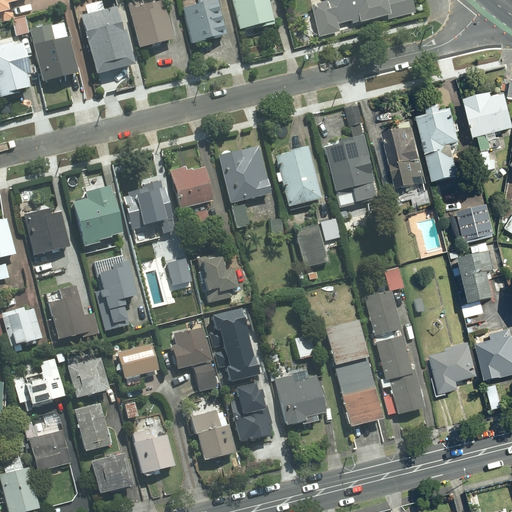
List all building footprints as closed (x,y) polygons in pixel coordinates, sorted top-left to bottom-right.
[(0,0),(0,11),(12,8),(9,0),(0,0)] [(211,0),(195,0),(198,7),(179,11),(188,48),(221,40),(211,0)] [(261,0),(226,0),(235,33),(252,31),(269,24),(261,0)] [(321,0),(323,4),(308,8),(315,39),(336,34),(335,30),(361,23),(361,25),(412,13),(409,0),(321,0)] [(159,3),(142,8),(141,2),(126,5),(137,50),(168,43),(159,3)] [(114,11),(77,19),(91,79),(128,69),(114,11)] [(23,20),(10,23),(13,38),(26,35),(23,20)] [(26,32),(38,86),(73,79),(66,40),(52,42),(49,27),(26,32)] [(0,101),(9,100),(8,96),(25,93),(22,78),(26,77),(19,44),(9,47),(8,43),(0,44),(0,101)] [(471,143),(476,141),(479,155),(490,152),(486,139),(511,131),(511,128),(502,92),(460,103),(471,143)] [(320,149),(330,194),(334,212),(350,208),(351,211),(377,205),(371,182),(362,140),(361,140),(358,127),(359,126),(355,108),(341,111),(345,130),(347,129),(350,142),(320,149)] [(440,115),(438,109),(423,113),(424,118),(414,121),(429,186),(457,179),(450,150),(457,148),(454,133),(458,132),(456,124),(451,125),(448,112),(440,115)] [(427,188),(425,188),(411,131),(369,141),(383,203),(393,201),(392,196),(396,195),(397,203),(409,200),(411,209),(431,204),(427,188)] [(225,206),(227,205),(233,231),(246,228),(240,202),(265,197),(254,149),(214,158),(225,206)] [(271,157),(275,176),(272,177),(274,185),(277,184),(283,210),(314,203),(302,150),(271,157)] [(483,174),(495,170),(492,160),(479,164),(483,174)] [(184,173),(183,168),(167,171),(174,211),(206,205),(200,170),(184,173)] [(159,237),(171,234),(157,182),(136,188),(137,191),(122,195),(124,200),(118,202),(127,234),(129,233),(133,247),(160,239),(159,237)] [(80,202),(65,206),(75,244),(77,250),(90,247),(89,243),(116,236),(104,189),(79,195),(80,202)] [(493,237),(485,206),(455,213),(463,244),(493,237)] [(204,207),(187,211),(191,225),(208,222),(204,207)] [(28,258),(31,258),(35,276),(54,272),(51,254),(65,251),(58,214),(50,216),(49,212),(20,217),(28,258)] [(278,220),(266,222),(269,237),(281,235),(278,220)] [(0,280),(6,280),(3,266),(0,266),(0,260),(11,258),(3,221),(0,221),(0,280)] [(316,227),(292,232),(300,270),(325,264),(316,227)] [(486,245),(469,249),(471,256),(488,252),(486,245)] [(482,315),(480,304),(491,302),(484,276),(492,274),(487,254),(479,256),(455,262),(465,299),(460,300),(465,319),(482,315)] [(219,272),(216,258),(195,262),(201,295),(203,295),(205,305),(230,300),(228,292),(235,291),(233,281),(231,270),(219,272)] [(183,259),(164,264),(169,288),(189,283),(183,259)] [(396,268),(382,272),(386,291),(400,288),(396,268)] [(55,291),(58,302),(45,304),(52,342),(83,336),(83,338),(96,336),(92,315),(80,317),(74,287),(55,291)] [(388,292),(360,298),(370,338),(397,331),(388,292)] [(421,298),(411,300),(414,316),(424,314),(421,298)] [(20,345),(23,344),(24,349),(39,345),(38,340),(30,311),(22,313),(21,309),(0,314),(0,325),(6,349),(11,348),(13,354),(22,352),(20,345)] [(353,322),(319,330),(344,430),(378,422),(353,322)] [(213,389),(208,363),(200,329),(169,335),(171,347),(166,348),(171,370),(188,367),(194,393),(213,389)] [(482,385),(511,377),(511,343),(509,330),(487,335),(489,343),(473,347),(482,385)] [(309,335),(291,339),(297,361),(314,357),(309,335)] [(398,338),(371,344),(381,383),(407,376),(398,338)] [(443,350),(444,354),(427,359),(437,397),(456,392),(455,385),(476,379),(467,344),(443,350)] [(148,348),(111,356),(118,383),(154,375),(148,348)] [(258,356),(245,358),(249,382),(263,379),(258,356)] [(99,360),(62,368),(69,401),(106,394),(99,360)] [(21,385),(19,379),(8,382),(15,406),(20,404),(22,413),(47,406),(46,403),(61,398),(51,361),(32,366),(36,381),(21,385)] [(29,367),(9,365),(8,377),(28,379),(29,367)] [(387,382),(393,416),(422,410),(412,375),(387,382)] [(302,423),(301,420),(322,414),(312,377),(292,382),(291,376),(270,381),(281,428),(302,423)] [(265,438),(264,432),(268,431),(263,408),(259,409),(254,386),(229,391),(231,403),(225,405),(234,445),(265,438)] [(495,387),(486,389),(490,412),(500,410),(495,387)] [(135,403),(120,406),(123,423),(139,420),(135,403)] [(97,407),(69,412),(78,455),(105,449),(97,407)] [(191,437),(199,464),(231,455),(223,427),(216,429),(213,413),(187,418),(191,437)] [(58,417),(42,421),(44,430),(60,426),(58,417)] [(59,431),(24,439),(33,474),(67,466),(59,431)] [(4,436),(9,453),(22,449),(16,432),(4,436)] [(128,445),(135,476),(171,469),(165,437),(148,440),(147,433),(129,437),(131,444),(128,445)] [(120,457),(86,464),(93,497),(128,489),(120,457)] [(26,469),(0,475),(0,504),(2,511),(26,511),(36,510),(26,469)]
